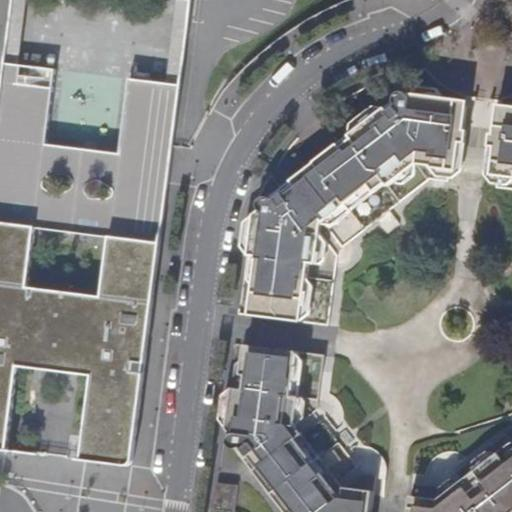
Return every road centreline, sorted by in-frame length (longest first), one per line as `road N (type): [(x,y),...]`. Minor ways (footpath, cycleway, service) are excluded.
road 1 (residential): [(461,0),(429,26),(318,70),(239,142),(216,184),(203,234),(195,323)]
road 2 (residential): [(195,323),(172,511)]
road 3 (residential): [(195,323),(336,342)]
